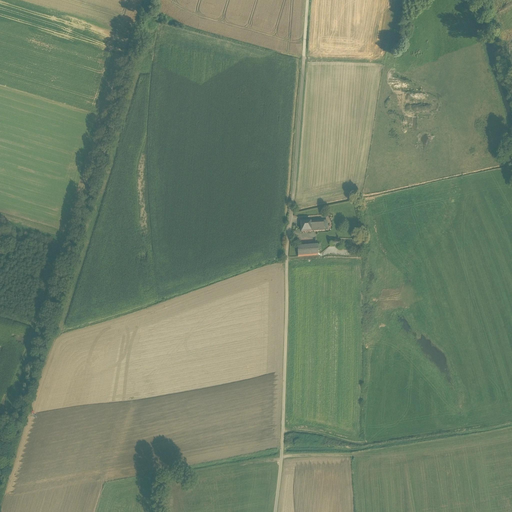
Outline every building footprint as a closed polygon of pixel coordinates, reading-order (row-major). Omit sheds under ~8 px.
[(326,221),(310,223),(311,232),(327,231),(326,221)] [(310,222),(300,223),(301,233),(311,232),(310,223),(310,222)] [(322,245),(299,247),(299,257),(320,256),(320,251),(322,251),(322,245)] [(341,257),(328,256),(325,302),(337,303),(341,257)] [(354,258),(341,257),(338,304),(350,304),(354,258)]
